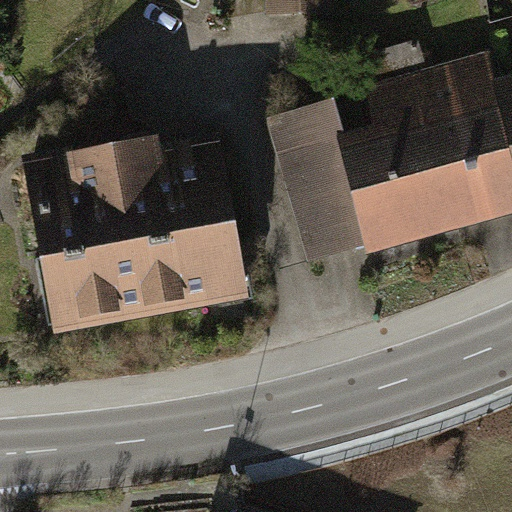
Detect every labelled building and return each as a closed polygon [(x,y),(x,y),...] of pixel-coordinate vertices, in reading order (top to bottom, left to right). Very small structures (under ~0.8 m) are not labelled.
[(331,0),(267,0),(267,29),(331,30),(331,0)] [(459,0),(411,0),(416,15),(460,2),(459,0)] [(371,266),(511,228),(511,139),(500,93),(491,63),(431,79),(423,49),(374,62),(382,92),(367,97),(377,135),(348,143),(339,110),(272,128),(311,273),(368,257),(371,266)] [(511,90),(500,93),(511,139),(511,90)] [(26,164),(55,347),(250,316),(224,150),(169,158),(168,150),(67,166),(66,158),(26,164)]
